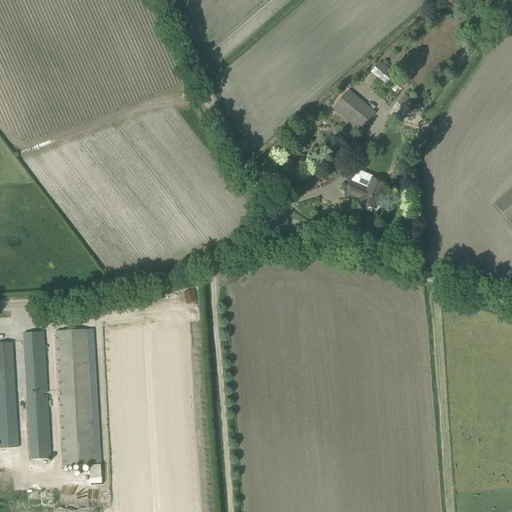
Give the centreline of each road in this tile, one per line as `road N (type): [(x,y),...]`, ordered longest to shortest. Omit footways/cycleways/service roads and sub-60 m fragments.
road 1 (unclassified): [(0,307),(97,293),(246,249)]
road 2 (track): [(228,511),(213,259)]
road 3 (unclassified): [(265,189),(223,127),(167,0)]
road 4 (unclassified): [(327,233),(511,306)]
